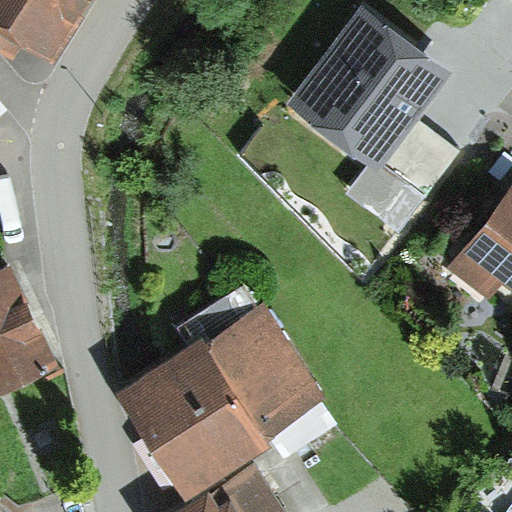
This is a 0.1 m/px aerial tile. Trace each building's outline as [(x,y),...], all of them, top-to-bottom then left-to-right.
[(0,0),(0,42),(15,52),(30,27),(55,42),(81,0),(0,0)] [(453,56),(373,0),(357,0),(288,98),(370,154),(378,160),(414,112),(453,56)] [(378,160),(370,154),(346,185),(384,213),(411,177),(426,188),(458,145),(414,112),(378,160)] [(511,176),(449,257),(491,289),(503,274),(511,281),(511,176)] [(0,387),(66,356),(12,246),(0,251),(0,387)] [(185,337),(118,379),(187,489),(247,451),(276,431),(271,423),(326,389),(264,292),(258,296),(244,273),(173,318),(185,337)] [(187,489),(151,511),(285,511),(247,451),(187,489)]
